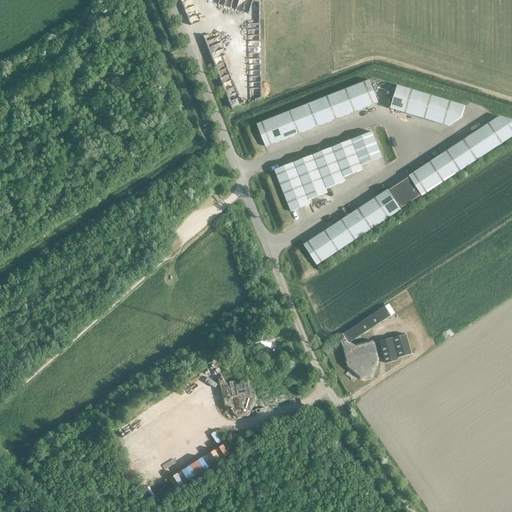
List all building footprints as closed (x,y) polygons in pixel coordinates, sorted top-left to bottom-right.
[(350,88),(359,110),(378,103),(369,80),(350,88)] [(410,115),(417,92),(397,86),(390,109),(410,115)] [(350,88),(332,95),(340,117),(359,110),(350,88)] [(436,97),(417,92),(410,115),(429,120),(436,97)] [(332,95),(313,102),(322,125),(340,117),(332,95)] [(465,106),(436,97),(429,120),(448,126),(461,118),(465,106)] [(322,125),(313,102),(294,110),(303,132),(322,125)] [(294,110),(276,117),(285,139),(303,132),(294,110)] [(285,139),(276,117),(257,124),(266,147),(285,139)] [(511,120),(499,117),(476,132),(489,152),(511,137),(511,120)] [(372,132),(351,140),(361,165),(382,157),(372,132)] [(459,143),(473,163),(489,152),(476,132),(459,143)] [(332,148),(344,177),(363,170),(361,165),(351,140),(332,148)] [(459,143),(443,154),(456,174),(473,163),(459,143)] [(313,155),(326,189),(345,181),(344,177),(332,148),(313,155)] [(426,165),(439,185),(456,174),(443,154),(426,165)] [(326,189),(313,155),(294,163),(309,200),(328,193),(326,189)] [(275,170),(291,212),(310,204),(309,200),(294,163),(275,170)] [(409,176),(422,196),(439,185),(426,165),(409,176)] [(422,196),(409,176),(410,177),(398,185),(409,203),(421,195),(422,196)] [(388,190),(401,210),(400,209),(409,203),(398,185),(388,191),(388,190)] [(388,190),(371,201),(384,221),(401,210),(388,190)] [(384,221),(371,201),(354,212),(367,232),(384,221)] [(337,223),(351,243),(367,232),(354,212),(337,223)] [(321,234),(334,254),(351,243),(337,223),(321,234)] [(321,234),(304,245),(317,265),(334,254),(321,234)] [(372,377),(378,359),(375,345),(374,344),(374,343),(373,342),(372,341),(371,341),(355,345),(349,343),(391,316),(385,307),(339,336),(347,367),(361,379),(372,377)] [(393,338),(399,358),(412,354),(406,335),(393,338)] [(398,360),(392,339),(379,342),(385,364),(398,360)] [(249,417),(255,399),(252,384),(252,383),(251,383),(251,382),(250,382),(249,381),(248,381),(232,385),(227,383),(220,373),(217,376),(224,407),(238,419),(249,417)]
